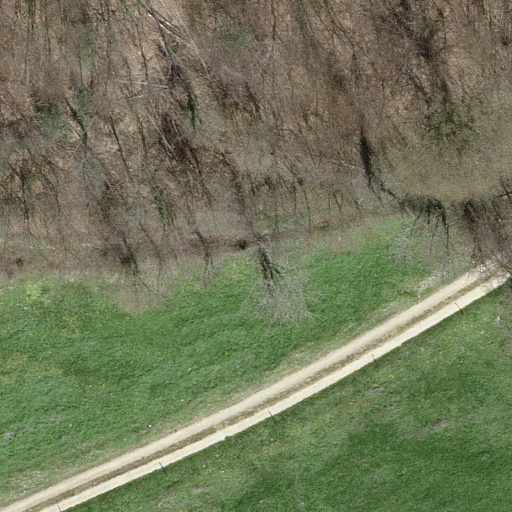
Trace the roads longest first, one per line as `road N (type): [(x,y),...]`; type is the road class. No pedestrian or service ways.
road 1 (track): [(44,511),(300,387),(511,259)]
road 2 (track): [(0,250),(219,240),(367,221),(511,177)]
